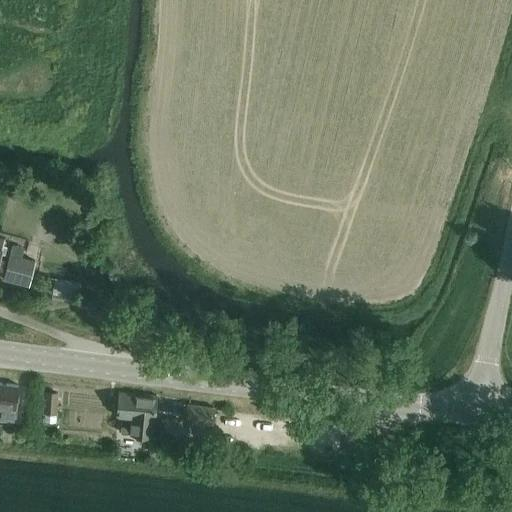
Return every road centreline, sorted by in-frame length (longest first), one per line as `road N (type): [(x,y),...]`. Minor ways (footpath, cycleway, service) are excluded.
road 1 (secondary): [(474,414),(12,354)]
road 2 (unclassified): [(474,414),(511,248)]
